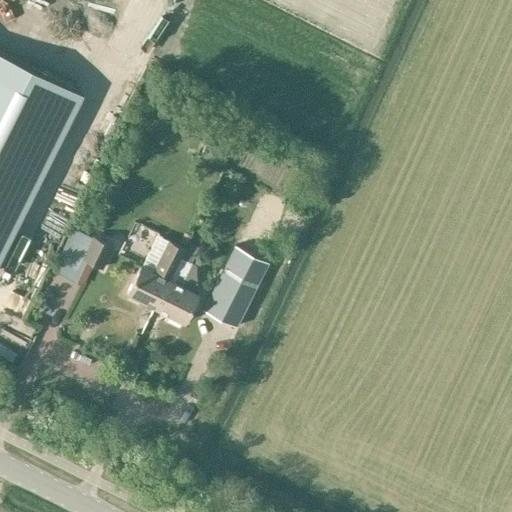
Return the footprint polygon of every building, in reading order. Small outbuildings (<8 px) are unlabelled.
[(0,255),(82,93),(0,52),(0,255)] [(101,170),(98,177),(101,184),(116,191),(123,176),(108,169),(101,170)] [(92,219),(89,225),(102,231),(105,225),(92,219)] [(112,245),(92,234),(81,256),(101,267),(112,245)] [(180,257),(184,248),(168,240),(156,235),(141,265),(126,293),(155,307),(180,257)] [(155,307),(183,321),(197,293),(196,263),(191,261),(198,246),(188,241),(184,248),(180,257),(155,307)] [(234,245),(202,309),(235,325),(267,261),(234,245)] [(63,248),(52,270),(64,275),(66,270),(72,272),(69,278),(83,285),(93,264),(79,257),(78,258),(72,255),(73,253),(63,248)] [(208,361),(203,373),(215,378),(220,366),(208,361)]
